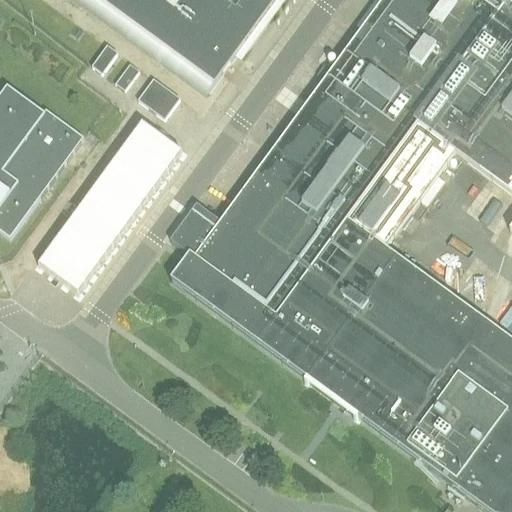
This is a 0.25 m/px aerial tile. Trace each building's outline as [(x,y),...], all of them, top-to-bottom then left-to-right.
[(77,0),(209,96),(223,77),(246,46),(242,43),(259,21),(262,24),(279,0),(77,0)] [(511,0),(387,0),(221,227),(197,209),(171,245),(191,260),(173,284),(484,511),(511,511),(511,345),(385,253),(456,157),(511,197),(511,232),(510,235),(511,235),(511,0)] [(103,78),(118,57),(108,50),(93,70),(103,78)] [(130,67),(116,87),(125,94),(140,75),(130,67)] [(180,103),(154,83),(139,104),(165,124),(180,103)] [(0,234),(10,242),(82,145),(84,142),(46,114),(44,117),(7,90),(0,100),(0,234)] [(483,237),(484,264),(499,264),(499,237),(483,237)] [(496,317),(510,319),(511,303),(511,268),(504,267),(496,317)]
